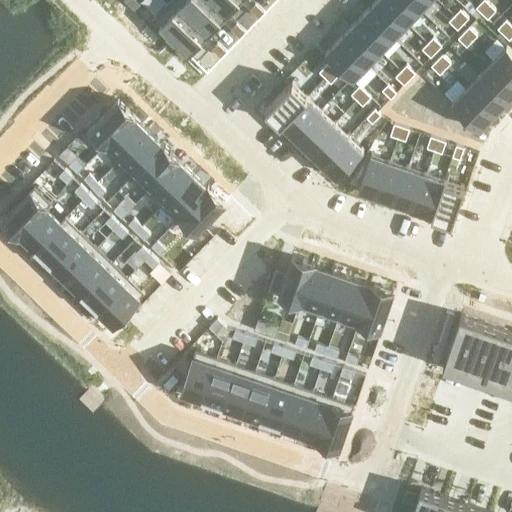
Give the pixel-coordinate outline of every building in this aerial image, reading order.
[(208,33),(174,0),(169,0),(152,18),(169,34),(178,43),(188,53),(208,33)] [(227,13),(213,0),(174,0),(208,33),(227,13)] [(239,0),(213,0),(227,13),(239,0)] [(374,0),(366,9),(394,36),(407,22),(384,0),(374,0)] [(421,8),(411,0),(384,0),(407,22),(421,8)] [(428,0),(411,0),(421,8),(428,0)] [(482,0),(476,7),(477,8),(487,17),(495,9),(485,0),(482,0)] [(255,3),(250,8),(258,17),(264,11),(255,3)] [(460,8),(454,14),(463,23),(469,17),(460,8)] [(353,23),(381,50),(394,36),(366,9),(353,23)] [(454,14),(448,20),(457,28),(463,23),(454,14)] [(511,25),(505,19),(497,27),(503,33),(511,25)] [(236,22),(231,28),(239,36),(245,31),(236,22)] [(381,50),(353,23),(339,37),(367,64),(381,50)] [(503,33),(509,39),(511,36),(511,25),(503,33)] [(469,26),(463,31),(472,40),(478,34),(469,26)] [(463,31),(458,37),(467,46),(472,40),(463,31)] [(178,43),(169,34),(164,40),(173,48),(178,43)] [(433,36),(427,42),(436,50),(442,44),(433,36)] [(325,51),(351,77),(353,78),(367,64),(339,37),(325,51)] [(217,42),(212,48),(220,56),(226,50),(217,42)] [(427,42),(422,48),(430,56),(436,50),(427,42)] [(511,50),(506,45),(492,59),(511,78),(511,50)] [(442,53),(437,59),(445,67),(451,62),(442,53)] [(437,59),(431,65),(440,73),(445,67),(437,59)] [(479,73),(507,100),(511,94),(511,78),(492,59),(479,73)] [(328,62),(319,71),(325,77),(333,67),(328,62)] [(406,64),(401,69),(409,78),(415,72),(406,64)] [(333,67),(325,77),(331,82),(339,73),(333,67)] [(401,69),(395,75),(404,84),(409,78),(401,69)] [(454,77),(447,70),(442,75),(449,82),(454,77)] [(479,73),(466,87),(493,114),(507,100),(479,73)] [(281,122),(308,94),(292,80),(265,108),(281,122)] [(387,83),(382,89),(391,98),(396,92),(387,83)] [(360,84),(351,93),(357,99),(365,90),(360,84)] [(479,129),(493,114),(466,87),(451,102),(479,129)] [(365,90),(357,99),(363,105),(371,96),(365,90)] [(294,136),(321,108),(308,94),(281,122),(294,136)] [(118,99),(86,132),(102,147),(134,115),(134,116),(135,115),(118,99)] [(294,136),(308,149),(335,121),(321,108),(294,136)] [(375,108),(366,116),(372,122),(381,113),(375,108)] [(134,115),(102,147),(118,162),(122,157),(148,129),(134,116),(134,115)] [(349,134),(335,121),(308,149),(322,162),(349,134)] [(394,123),(390,134),(398,137),(402,125),(394,123)] [(402,125),(398,137),(405,140),(409,128),(402,125)] [(148,129),(122,157),(136,170),(136,171),(164,143),(163,142),(162,142),(148,129)] [(349,134),(322,162),(337,176),(364,149),(349,134)] [(430,135),(426,147),(434,150),(438,138),(430,135)] [(438,138),(434,150),(442,152),(446,141),(438,138)] [(136,170),(131,175),(131,176),(147,191),(179,158),(164,143),(136,171),(136,170)] [(456,144),(452,156),(460,159),(464,147),(456,144)] [(358,189),(377,195),(390,159),(371,152),(358,189)] [(179,158),(147,191),(162,205),(193,172),(179,159),(180,158),(179,158)] [(74,159),(68,165),(77,173),(82,167),(74,159)] [(408,165),(390,159),(377,195),(396,201),(408,165)] [(426,171),(408,165),(396,201),(414,208),(426,171)] [(64,169),(58,175),(67,183),(72,177),(64,169)] [(445,177),(426,171),(414,208),(432,214),(445,177)] [(193,172),(162,205),(176,219),(177,220),(181,215),(208,187),(207,186),(193,172)] [(89,173),(83,179),(92,187),(97,181),(89,173)] [(464,184),(445,177),(432,214),(452,221),(464,184)] [(97,181),(92,187),(100,195),(106,190),(97,181)] [(4,217),(3,218),(19,233),(46,206),(47,207),(52,201),(35,184),(4,217)] [(80,184),(74,190),(82,198),(88,192),(80,184)] [(208,187),(181,215),(197,230),(225,202),(208,185),(207,186),(208,187)] [(88,192),(82,198),(91,206),(96,201),(88,192)] [(119,202),(113,208),(122,217),(127,211),(119,202)] [(46,206),(19,233),(20,234),(34,247),(35,248),(61,221),(60,219),(47,207),(46,206)] [(61,221),(35,248),(50,263),(82,231),(66,216),(65,214),(60,219),(61,221)] [(111,215),(105,220),(114,229),(119,223),(111,215)] [(133,217),(128,222),(136,231),(142,225),(133,217)] [(119,223),(114,229),(122,237),(128,231),(119,223)] [(142,225),(136,231),(145,239),(150,233),(142,225)] [(82,231),(50,263),(51,264),(66,278),(97,246),(82,231)] [(157,239),(151,245),(160,253),(165,247),(157,239)] [(142,245),(136,250),(145,258),(150,253),(142,245)] [(97,246),(66,278),(81,292),(81,293),(113,261),(97,246)] [(150,253),(145,258),(153,267),(159,261),(150,253)] [(276,267),(268,289),(279,293),(300,300),(301,301),(301,300),(314,264),(315,263),(292,255),(287,271),(276,267)] [(113,261),(81,293),(97,308),(128,276),(113,261)] [(300,300),(298,306),(318,313),(333,270),(314,264),(301,301),(300,300)] [(333,270),(318,313),(337,320),(352,277),(333,270)] [(128,276),(97,308),(98,309),(113,324),(145,291),(128,276)] [(352,277),(337,320),(357,326),(371,283),(370,283),(352,277)] [(371,283),(357,326),(378,334),(380,328),(393,290),(371,282),(370,283),(371,283)] [(511,331),(461,313),(443,365),(511,388),(511,331)] [(217,317),(209,326),(215,331),(223,322),(220,320),(217,317)] [(235,329),(233,336),(243,340),(246,333),(235,329)] [(278,329),(275,336),(286,340),(289,332),(278,329)] [(246,333),(243,340),(244,340),(255,344),(257,337),(246,333)] [(297,335),(294,343),(306,347),(308,339),(297,335)] [(273,342),(271,350),(282,354),(285,346),(273,342)] [(317,342),(314,350),(325,353),(328,346),(317,342)] [(285,346),(282,354),(293,357),(296,350),(285,346)] [(328,346),(325,353),(336,357),(339,350),(328,346)] [(196,348),(181,391),(201,398),(202,398),(217,355),(196,348)] [(347,353),(344,360),(356,364),(358,356),(347,353)] [(217,355),(202,398),(221,405),(236,362),(217,355)] [(312,355),(309,363),(321,367),(323,359),(312,355)] [(323,359),(321,367),(331,371),(334,363),(323,359)] [(236,362),(221,405),(222,405),(223,405),(241,411),(255,369),(241,364),(236,362)] [(342,366),(340,373),(351,377),(354,370),(342,366)] [(255,369),(241,411),(259,418),(260,419),(260,418),(275,375),(255,369)] [(260,418),(260,419),(279,425),(280,426),(280,425),(281,424),(280,424),(294,382),(275,375),(260,418)] [(294,382),(280,424),(281,424),(280,425),(298,432),(313,389),(306,386),(294,382)] [(313,389),(298,432),(317,438),(318,438),(332,395),(313,389)] [(317,438),(316,439),(339,446),(354,403),(332,395),(318,438),(317,438)] [(421,487),(411,511),(438,511),(444,495),(421,487)] [(407,489),(403,500),(411,503),(415,491),(407,489)] [(444,495),(438,511),(463,511),(467,503),(444,495)] [(467,503),(463,511),(489,511),(490,511),(467,503)]
